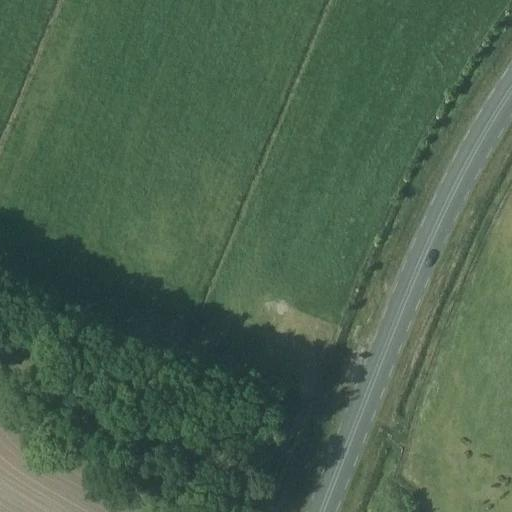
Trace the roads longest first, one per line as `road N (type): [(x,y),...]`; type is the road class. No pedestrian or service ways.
road 1 (primary): [(321,511),(455,185),(511,90)]
road 2 (track): [(310,400),(265,511)]
